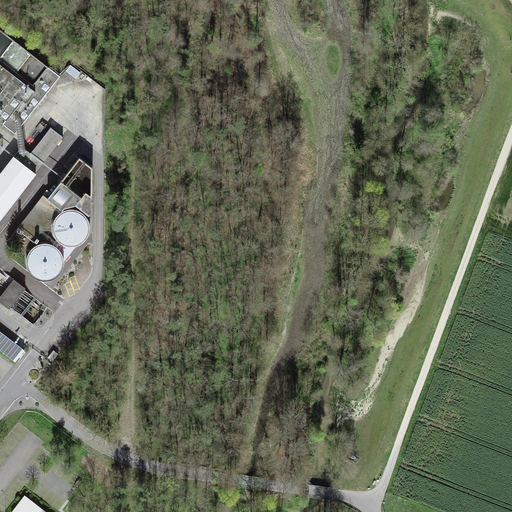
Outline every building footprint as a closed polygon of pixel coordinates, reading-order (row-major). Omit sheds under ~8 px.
[(60,76),(0,29),(0,115),(5,120),(2,123),(15,133),(60,76)] [(0,217),(63,137),(42,121),(36,128),(44,134),(29,153),(21,146),(0,173),(0,217)] [(92,210),(92,165),(80,154),(47,197),(42,194),(8,240),(27,255),(27,258),(27,262),(27,266),(30,271),(33,275),(38,277),(44,279),(51,278),(57,275),(61,269),(63,263),(64,260),(65,259),(67,261),(71,256),(69,254),(76,244),(82,242),(86,237),(89,231),(90,221),(87,214),(84,211),(80,208),(73,206),(67,206),(63,208),(62,208),(64,205),(75,203),(89,213),(92,210)] [(25,288),(13,279),(0,296),(0,301),(9,308),(25,288)] [(0,349),(15,361),(24,350),(0,330),(0,349)] [(47,511),(25,495),(12,511),(47,511)]
